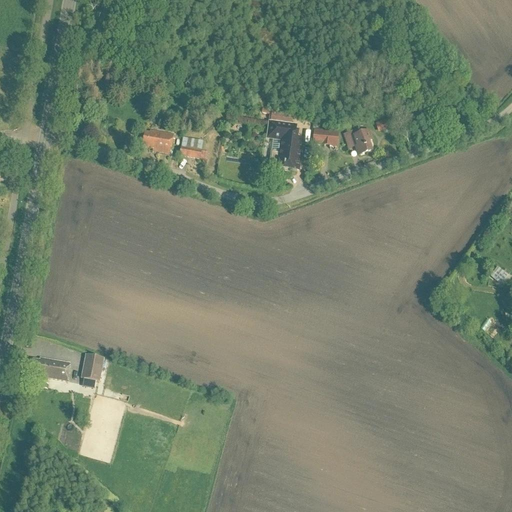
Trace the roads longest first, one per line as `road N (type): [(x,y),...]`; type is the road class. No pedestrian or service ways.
road 1 (unclassified): [(47,132),(258,202),(298,197),(472,133),(511,108)]
road 2 (secondary): [(0,365),(47,132)]
road 3 (unclassified): [(27,128),(0,271)]
road 4 (secondary): [(47,132),(70,0)]
road 5 (unclassified): [(49,0),(27,128)]
